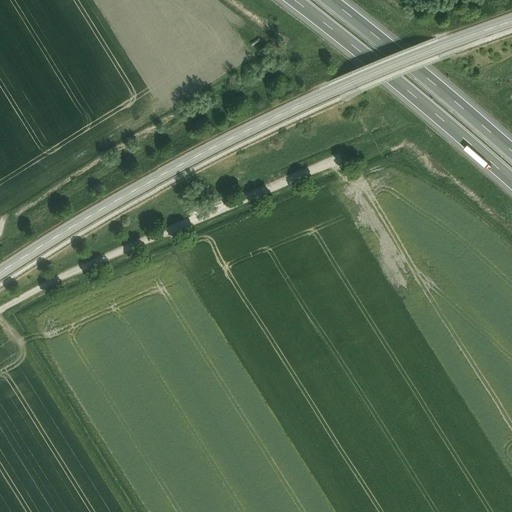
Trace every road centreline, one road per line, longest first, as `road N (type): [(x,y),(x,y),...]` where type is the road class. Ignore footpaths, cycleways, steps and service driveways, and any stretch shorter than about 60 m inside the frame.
road 1 (tertiary): [(511,18),(239,132),(0,271)]
road 2 (motorway): [(291,0),(511,182)]
road 3 (motorway): [(511,152),(328,0)]
